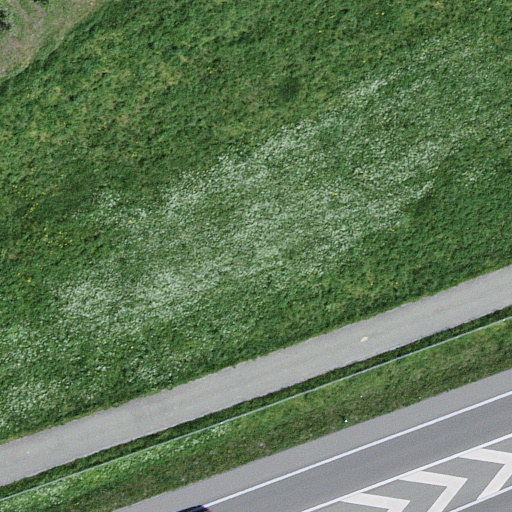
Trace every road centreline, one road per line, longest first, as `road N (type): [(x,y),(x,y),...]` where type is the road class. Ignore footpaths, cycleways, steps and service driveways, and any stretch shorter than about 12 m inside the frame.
road 1 (unclassified): [(0,467),(511,284)]
road 2 (motorway): [(511,410),(232,511)]
